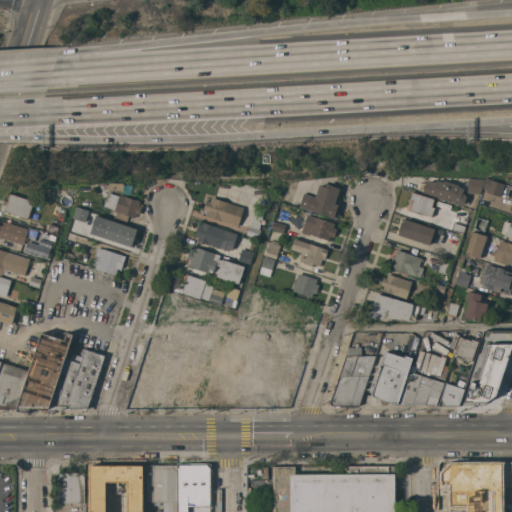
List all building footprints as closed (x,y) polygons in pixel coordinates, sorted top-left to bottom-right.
[(479,195),(466,193),(468,179),(484,180),(479,195)] [(486,206),(489,195),(498,197),(502,184),(486,179),(478,204),(486,206)] [(463,206),(422,192),(422,191),(418,190),(421,183),(425,183),(425,182),(435,182),(435,180),(442,182),(443,180),(458,186),(458,187),(463,189),(462,193),(466,197),(463,206)] [(121,190),(107,190),(107,182),(121,183),(121,190)] [(297,208),(331,218),(340,190),(318,183),(313,197),(301,193),(297,208)] [(434,199),(431,207),(434,208),(431,217),(417,212),(417,213),(408,211),(410,203),(408,203),(411,192),(434,199)] [(33,201),(27,219),(19,216),(18,218),(14,216),(14,215),(13,215),(13,216),(10,215),(10,214),(7,213),(6,214),(3,213),(4,211),(0,210),(3,200),(7,201),(7,200),(6,199),(8,196),(9,193),(33,201)] [(139,215),(136,214),(135,218),(128,216),(126,223),(113,219),(115,212),(114,211),(119,195),(140,202),(139,206),(141,207),(139,215)] [(243,208),(237,227),(205,216),(206,212),(202,210),(206,200),(209,202),(211,197),(243,208)] [(511,214),(497,209),(500,201),(511,205),(511,214)] [(87,211),(74,207),(71,218),(83,222),(87,211)] [(264,209),(261,219),(262,219),(258,230),(260,230),(257,238),(245,234),(248,226),(249,227),(252,216),(254,217),(257,207),(264,209)] [(333,228),(336,229),(333,238),(329,237),(328,240),(309,235),(309,236),(301,233),(306,213),(318,217),(318,218),(334,223),(333,228)] [(488,220),(484,233),(472,230),(476,216),(488,220)] [(429,245),(397,235),(402,219),(434,229),(429,245)] [(28,229),(23,245),(0,237),(0,221),(1,222),(1,221),(28,229)] [(67,231),(68,230),(67,229),(69,224),(72,225),(74,221),(81,223),(77,234),(68,231),(67,231)] [(511,238),(505,236),(506,235),(500,233),(504,221),(509,223),(510,222),(511,222),(511,238)] [(100,238),(104,225),(107,226),(109,222),(130,229),(128,236),(131,237),(127,248),(116,244),(103,239),(100,238)] [(237,234),(231,250),(224,248),(224,250),(196,241),(197,237),(194,236),(198,224),(201,226),(202,222),(237,234)] [(283,233),(271,229),(274,222),(275,222),(285,225),(283,233)] [(465,226),(463,234),(451,230),(453,222),(465,226)] [(58,227),(56,234),(46,231),(49,224),(58,227)] [(479,259),(464,254),(472,231),(486,236),(479,259)] [(327,250),(324,260),(321,259),(319,266),(312,264),(311,266),(303,264),(303,263),(298,262),(300,257),(305,258),(306,254),(290,249),(293,239),(327,250)] [(511,244),(511,262),(508,262),(507,265),(493,261),(494,256),(491,255),(493,250),(496,251),(500,240),(511,244)] [(48,248),(25,241),(21,252),(45,259),(48,248)] [(275,259),(263,255),(267,242),(279,246),(275,259)] [(244,267),(238,284),(225,280),(224,281),(222,280),(222,279),(216,277),(219,266),(215,265),(213,271),(212,270),(212,273),(208,271),(208,272),(188,266),(190,260),(186,259),(189,251),(193,252),(194,247),(219,255),(218,259),(221,260),(222,259),(244,267)] [(125,257),(118,277),(94,268),(94,266),(91,265),(97,248),(100,249),(101,248),(125,257)] [(0,249),(29,259),(24,276),(3,269),(1,276),(0,275),(0,249)] [(250,264),(238,260),(241,252),(247,254),(248,250),(254,252),(250,264)] [(390,268),(392,263),(390,262),(393,255),(394,255),(396,250),(421,258),(421,259),(422,259),(422,262),(420,261),(418,266),(423,268),(419,278),(390,268)] [(269,277),(258,274),(263,257),(274,260),(269,277)] [(453,262),(448,275),(437,272),(441,258),(453,262)] [(497,268),(497,267),(504,269),(503,270),(511,272),(511,288),(509,295),(504,293),(504,292),(499,290),(498,292),(486,288),(487,287),(483,286),(487,275),(483,274),(486,264),(497,268)] [(471,270),(470,275),(466,288),(454,284),(458,271),(459,272),(460,267),(471,270)] [(316,279),(315,284),(318,285),(315,294),(312,293),(310,297),(292,291),(296,278),(295,278),(296,275),(297,275),(298,273),(316,279)] [(205,281),(205,283),(212,285),(207,300),(200,297),(199,299),(181,293),(177,292),(180,283),(184,284),(185,280),(184,280),(183,277),(184,275),(186,274),(187,275),(205,281)] [(411,282),(406,299),(382,291),(383,286),(380,285),(382,278),(386,279),(387,274),(411,282)] [(0,276),(11,280),(5,297),(0,295),(0,276)] [(41,279),(38,288),(28,285),(30,276),(41,279)] [(443,294),(431,290),(433,283),(445,287),(443,294)] [(239,290),(236,301),(225,297),(228,287),(239,290)] [(211,294),(210,293),(212,289),(224,293),(220,305),(208,301),(211,294)] [(480,295),(479,302),(487,304),(485,313),(482,312),(479,322),(463,318),(467,301),(466,300),(468,291),(480,295)] [(408,321),(401,319),(399,319),(396,319),(393,319),(391,318),(383,316),(382,318),(369,318),(371,308),(372,304),(376,294),(425,308),(423,315),(417,315),(415,321),(410,321),(408,321)] [(34,302),(31,310),(21,307),(23,299),(34,302)] [(11,325),(0,321),(0,301),(9,304),(9,305),(16,307),(15,308),(16,308),(11,325)] [(455,318),(444,315),(448,301),(458,304),(455,318)] [(158,314),(131,393),(138,403),(287,405),(294,399),(311,342),(311,312),(158,314)] [(483,327),(463,401),(492,409),(511,335),(483,327)] [(52,336),(53,333),(64,336),(65,332),(71,334),(63,358),(64,359),(48,409),(46,409),(47,408),(15,409),(28,371),(41,333),(52,336)] [(452,356),(459,337),(470,341),(471,339),(478,342),(471,361),(470,361),(470,362),(467,361),(468,360),(464,359),(464,358),(456,355),(455,357),(452,356)] [(363,394),(362,394),(359,406),(330,406),(330,405),(349,347),(360,347),(361,356),(375,356),(376,356),(363,394)] [(67,360),(69,353),(80,357),(83,349),(103,356),(86,408),(64,408),(63,409),(48,409),(64,359),(67,360)] [(396,405),(363,394),(376,356),(382,358),(385,352),(404,358),(404,356),(411,358),(407,371),(410,372),(399,405),(396,405)] [(15,409),(0,409),(0,364),(1,362),(28,371),(15,409)] [(410,372),(443,383),(436,405),(399,405),(410,372)] [(437,407),(445,383),(457,387),(459,379),(466,382),(458,406),(437,407)] [(504,487),(504,499),(484,499),(484,511),(473,511),(473,463),(505,463),(505,487),(504,487)] [(147,465),(147,502),(146,502),(146,511),(130,511),(130,497),(128,497),(128,499),(116,499),(116,466),(147,465)] [(147,465),(177,465),(177,511),(163,511),(163,502),(161,502),(161,506),(151,506),(151,502),(147,502),(147,465)] [(177,511),(177,465),(206,465),(209,468),(210,506),(190,507),(189,496),(197,496),(197,489),(187,490),(187,511),(177,511)] [(85,466),(116,466),(116,499),(115,499),(115,503),(108,503),(108,507),(102,507),(102,503),(99,503),(99,511),(85,511),(85,503),(85,473),(85,466)] [(272,511),(272,467),(294,466),(294,475),(345,474),(345,466),(388,466),(388,474),(394,474),(394,511),(272,511)] [(85,473),(85,503),(55,504),(55,477),(58,473),(85,473)] [(442,511),(442,500),(466,500),(466,511),(442,511)]
